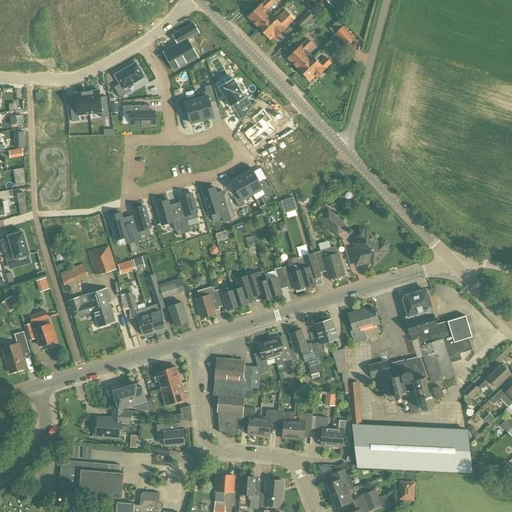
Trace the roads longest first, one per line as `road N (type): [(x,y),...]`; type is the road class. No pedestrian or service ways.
road 1 (tertiary): [(192,342),(453,263)]
road 2 (residential): [(192,342),(207,443),(285,457),(313,511)]
road 3 (tertiary): [(346,151),(197,0)]
road 4 (residential): [(171,141),(202,142),(222,131),(244,159),(219,174),(129,197)]
road 5 (tertiary): [(37,388),(192,342)]
road 6 (unclassified): [(346,151),(386,0)]
road 7 (tertiary): [(453,263),(346,151)]
road 8 (residential): [(0,227),(129,197)]
road 9 (residential): [(0,76),(73,78),(120,55)]
